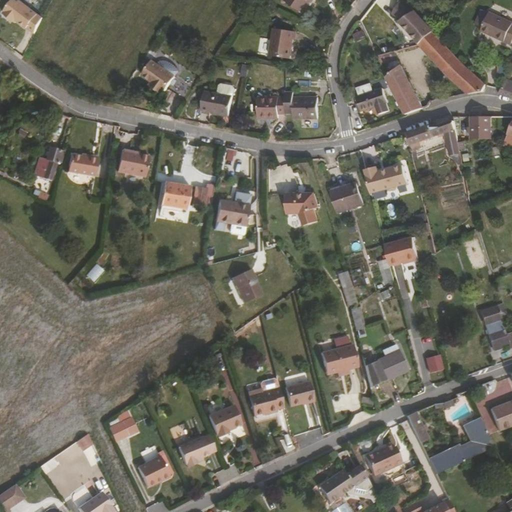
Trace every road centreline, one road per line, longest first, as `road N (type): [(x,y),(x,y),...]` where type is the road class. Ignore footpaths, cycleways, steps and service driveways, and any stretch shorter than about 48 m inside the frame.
road 1 (residential): [(0,51),(60,94),(102,112),(261,149),(351,144)]
road 2 (residential): [(188,511),(511,367)]
road 3 (residential): [(351,144),(464,105),(511,109)]
road 4 (residential): [(351,144),(330,75),(332,39),(365,0)]
